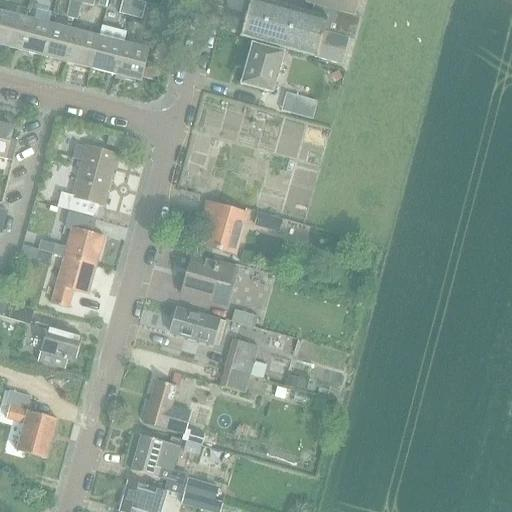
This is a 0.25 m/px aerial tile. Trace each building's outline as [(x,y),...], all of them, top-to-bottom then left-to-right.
[(122,0),(119,13),(129,15),(133,0),(122,0)] [(137,0),(133,0),(129,15),(141,18),(146,2),(137,0)] [(355,15),(359,0),(305,0),(305,2),(315,4),(313,13),(264,0),(248,0),(238,37),(340,65),(347,40),(352,42),(359,16),(355,15)] [(0,45),(17,50),(25,19),(0,12),(0,45)] [(17,50),(41,56),(49,25),(25,19),(17,50)] [(65,62),(73,31),(49,25),(41,56),(65,62)] [(65,62),(89,69),(97,37),(73,31),(65,62)] [(97,37),(89,69),(114,75),(122,44),(97,37)] [(147,50),(122,44),(114,75),(139,81),(147,50)] [(271,94),(282,54),(251,46),(240,85),(271,94)] [(155,72),(145,69),(143,79),(153,81),(155,72)] [(295,97),(290,114),(312,119),(316,103),(295,97)] [(0,124),(0,158),(3,159),(12,127),(0,124)] [(101,206),(115,156),(86,147),(72,198),(101,206)] [(233,255),(244,215),(206,204),(202,218),(210,220),(202,246),(233,255)] [(62,257),(94,266),(102,238),(70,228),(62,257)] [(42,241),(39,251),(52,254),(54,244),(42,241)] [(49,262),(52,254),(39,251),(37,259),(49,262)] [(227,286),(233,267),(192,255),(180,295),(210,303),(216,283),(227,286)] [(94,266),(62,257),(48,304),(67,309),(72,292),(86,296),(94,266)] [(13,279),(2,277),(0,285),(0,299),(7,301),(13,279)] [(29,325),(33,310),(4,303),(0,318),(29,325)] [(234,323),(238,311),(214,304),(210,316),(234,323)] [(221,333),(224,323),(176,309),(169,333),(212,346),(216,332),(221,333)] [(73,362),(80,336),(46,327),(39,353),(73,362)] [(232,340),(224,369),(249,376),(257,347),(232,340)] [(244,394),(249,376),(224,369),(219,387),(244,394)] [(181,435),(179,441),(201,447),(204,436),(184,431),(189,413),(170,408),(176,388),(153,381),(141,424),(181,435)] [(45,461),(56,421),(25,412),(29,398),(7,392),(3,406),(7,408),(4,420),(14,423),(13,429),(20,431),(14,452),(45,461)] [(129,472),(158,480),(161,470),(171,473),(178,447),(139,437),(129,472)] [(217,487),(187,478),(183,491),(213,499),(217,487)] [(158,511),(164,493),(179,497),(183,484),(165,479),(162,492),(127,482),(118,511),(158,511)] [(199,509),(202,497),(183,492),(180,503),(199,509)]
